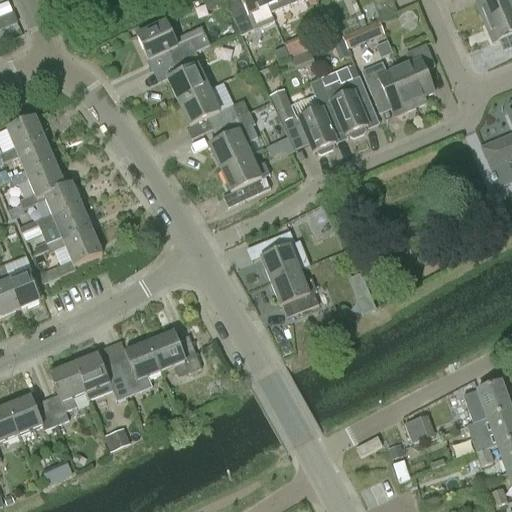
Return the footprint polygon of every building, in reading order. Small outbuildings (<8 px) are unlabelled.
[(274,24),(268,10),(264,0),(239,0),(244,11),(231,17),(241,39),(274,24)] [(264,0),(268,10),(289,2),(291,7),(307,0),(306,0),(264,0)] [(511,0),(488,0),(476,5),(485,25),(511,14),(511,0)] [(511,14),(485,25),(493,46),(511,37),(511,14)] [(343,40),(348,52),(384,37),(379,25),(343,40)] [(165,56),(170,68),(196,55),(210,48),(202,31),(174,44),(166,27),(137,40),(148,64),(165,56)] [(307,40),(287,48),(295,68),(315,60),(307,40)] [(388,43),(375,48),(380,60),(393,55),(388,43)] [(424,100),(435,95),(426,74),(435,70),(426,48),(406,56),(411,67),(400,72),(415,110),(426,106),(424,100)] [(168,84),(179,107),(208,93),(197,70),(202,68),(196,55),(170,68),(176,80),(168,84)] [(403,109),(405,115),(415,110),(400,72),(387,78),(382,67),(361,75),(371,98),(383,92),(392,114),(403,109)] [(311,87),(322,113),(327,125),(337,120),(345,139),(348,138),(350,140),(353,142),(365,137),(366,133),(365,131),(368,129),(360,111),(371,106),(359,79),(337,88),(336,86),(325,90),(321,82),(311,87)] [(219,116),(208,93),(179,107),(190,131),(207,123),(212,133),(237,121),(232,110),(219,116)] [(283,126),(295,120),(283,93),(271,98),(283,126)] [(296,117),(319,109),(315,98),(292,106),(296,117)] [(336,146),(327,125),(322,113),(304,121),(302,117),(295,120),(283,126),(289,140),(295,153),(310,147),(314,156),(317,155),(318,157),(321,159),(333,154),(334,151),(333,148),(336,146)] [(511,117),(509,118),(511,125),(511,139),(483,151),(487,161),(503,155),(507,164),(511,161),(511,117)] [(0,160),(3,168),(18,161),(16,157),(46,145),(35,121),(7,134),(14,152),(0,158),(0,160)] [(209,150),(220,173),(249,159),(239,137),(244,135),(237,121),(212,133),(219,145),(209,150)] [(295,153),(289,140),(280,144),(286,159),(296,155),(295,153)] [(13,191),(28,184),(26,181),(56,168),(46,145),(16,157),(18,161),(24,175),(9,182),(11,187),(13,191)] [(255,171),(249,159),(220,173),(232,197),(240,193),(246,204),(271,193),(265,181),(271,179),(265,167),(255,171)] [(66,191),(65,191),(56,168),(26,181),(28,184),(34,198),(19,205),(23,214),(39,207),(38,204),(44,202),(44,201),(66,191)] [(40,234),(55,228),(53,224),(82,212),(72,188),(65,191),(66,191),(44,201),(44,202),(51,219),(36,225),(40,234)] [(44,209),(18,221),(21,229),(48,217),(44,209)] [(50,257),(65,251),(63,247),(92,235),(82,212),(53,224),(55,228),(61,242),(46,248),(50,257)] [(75,271),(102,259),(92,235),(63,247),(65,251),(71,265),(56,272),(60,281),(76,274),(75,271)] [(260,262),(270,286),(300,274),(291,251),(295,249),(289,236),(263,246),(268,259),(260,262)] [(6,268),(10,280),(32,272),(27,260),(6,268)] [(4,269),(0,270),(0,286),(1,288),(5,286),(17,315),(41,306),(29,277),(10,284),(4,269)] [(305,286),(300,274),(270,286),(279,311),(282,310),(287,322),(319,309),(314,297),(318,295),(313,283),(305,286)] [(0,321),(17,315),(5,286),(1,288),(0,288),(0,321)] [(370,301),(365,289),(352,295),(357,306),(370,301)] [(173,336),(149,346),(161,377),(174,372),(178,381),(202,372),(188,340),(177,345),(173,336)] [(148,382),(161,377),(149,346),(124,356),(128,365),(116,370),(129,401),(152,391),(148,382)] [(98,358),(74,368),(86,398),(88,404),(112,395),(116,406),(129,401),(116,370),(105,374),(98,358)] [(74,403),(86,398),(74,368),(49,378),(58,400),(46,404),(57,429),(69,425),(65,415),(77,411),(74,403)] [(487,423),(511,414),(501,387),(477,395),(487,423)] [(44,435),(57,429),(46,404),(35,409),(31,400),(7,410),(19,441),(43,431),(44,435)] [(0,461),(0,448),(19,441),(7,410),(0,412),(0,465),(2,465),(0,461)] [(511,444),(511,416),(511,414),(487,423),(497,450),(511,444)] [(404,428),(412,447),(432,440),(425,420),(404,428)] [(105,437),(110,453),(130,447),(125,431),(105,437)] [(485,439),(471,444),(476,458),(490,453),(485,439)] [(382,450),(377,441),(356,452),(361,461),(382,450)] [(511,475),(511,444),(497,450),(506,477),(511,475)] [(490,453),(476,458),(481,470),(494,466),(490,453)] [(491,497),(495,510),(507,506),(503,493),(491,497)]
